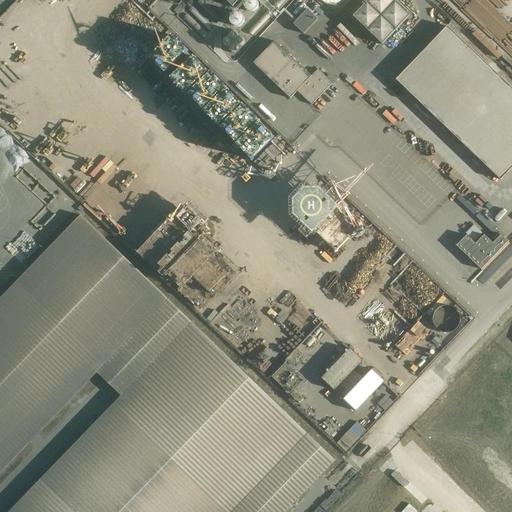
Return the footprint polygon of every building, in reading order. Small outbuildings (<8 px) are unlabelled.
[(293,24),(304,34),(318,19),(307,9),(293,24)] [(101,26),(104,29),(110,22),(106,19),(101,26)] [(511,88),(447,26),(396,80),(500,180),(511,167),(511,88)] [(359,52),(367,45),(357,32),(348,39),(359,52)] [(253,63),(255,65),(272,81),(270,83),(277,89),(279,88),(290,98),(297,91),(311,105),(332,83),(318,69),(323,63),(314,55),(302,68),(274,41),(253,63)] [(378,100),(374,103),(383,112),(387,108),(378,100)] [(72,147),(92,127),(85,120),(65,140),(72,147)] [(274,127),(265,135),(269,139),(277,131),(274,127)] [(36,145),(41,149),(48,142),(43,137),(36,145)] [(278,143),(274,147),(286,158),(290,154),(278,143)] [(47,158),(65,175),(77,163),(59,146),(47,158)] [(37,160),(31,165),(35,171),(42,166),(37,160)] [(263,168),(269,172),(273,167),(266,162),(263,168)] [(260,172),(250,183),(258,190),(268,179),(260,172)] [(311,185),(329,202),(340,191),(322,174),(311,185)] [(402,189),(396,199),(406,204),(412,194),(402,189)] [(97,372),(168,299),(81,215),(0,298),(0,472),(85,384),(97,372)] [(481,269),(508,241),(501,234),(493,243),(484,235),(475,243),(467,235),(456,245),(481,269)] [(101,417),(8,511),(284,511),(309,487),(319,477),(335,460),(168,299),(97,372),(104,379),(116,390),(121,396),(110,407),(101,417)] [(389,326),(378,340),(384,344),(395,330),(389,326)] [(435,337),(431,341),(436,345),(440,341),(435,337)] [(335,390),(362,360),(349,348),(321,377),(335,390)] [(371,368),(343,399),(356,411),(384,381),(371,368)] [(404,487),(408,483),(395,471),(391,475),(404,487)]
